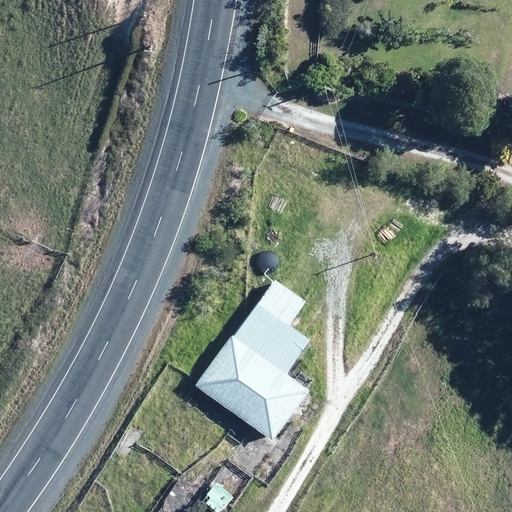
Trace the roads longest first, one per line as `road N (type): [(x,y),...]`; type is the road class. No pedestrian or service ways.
road 1 (tertiary): [(214,0),(196,102),(133,288),(71,410),(2,511)]
road 2 (unknown): [(196,102),(389,138),(511,173)]
